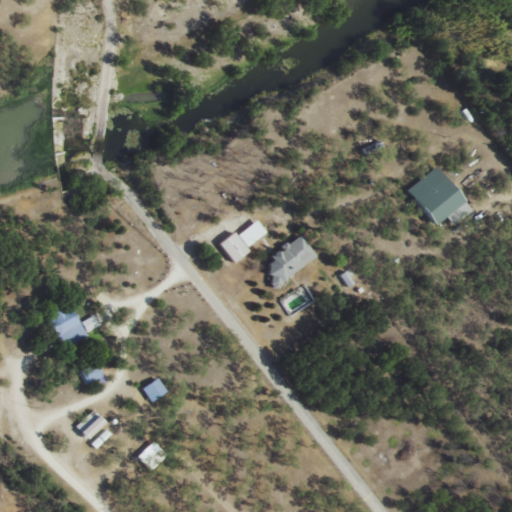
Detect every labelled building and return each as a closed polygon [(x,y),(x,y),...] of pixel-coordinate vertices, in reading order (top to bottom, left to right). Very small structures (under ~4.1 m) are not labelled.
[(464,212),(435,166),(402,186),(426,224),(442,214),(447,222),(464,212)] [(262,231),(252,219),(234,234),(244,245),(262,231)] [(215,241),(228,262),(245,251),(231,230),(215,241)] [(313,255),(296,233),(265,256),(268,260),(261,266),(270,278),(266,281),(271,287),(313,255)] [(75,322),(66,301),(44,310),(59,344),(99,327),(93,314),(75,322)] [(148,401),(164,391),(155,376),(139,386),(148,401)] [(72,424),(81,437),(101,423),(91,410),(72,424)] [(147,469),(163,455),(150,441),(134,455),(147,469)]
